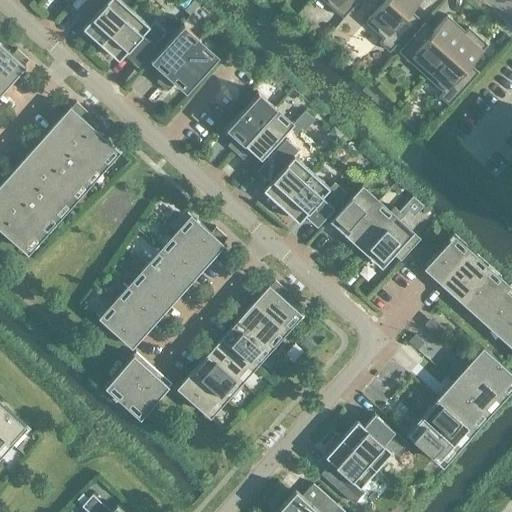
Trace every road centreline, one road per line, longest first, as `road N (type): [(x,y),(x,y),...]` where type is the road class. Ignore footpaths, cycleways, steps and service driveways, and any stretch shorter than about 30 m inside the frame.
road 1 (residential): [(230,511),(370,355),(370,337),(268,241)]
road 2 (residential): [(268,241),(64,62)]
road 3 (residential): [(156,363),(268,241)]
